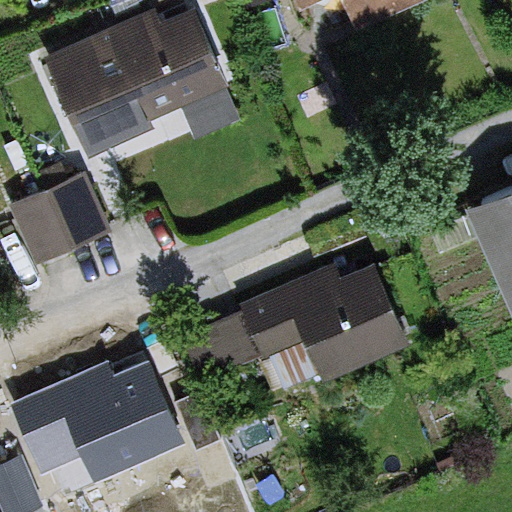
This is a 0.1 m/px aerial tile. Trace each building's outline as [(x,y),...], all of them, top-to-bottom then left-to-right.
[(161,0),(158,0),(48,47),(91,146),(155,119),(151,110),(232,75),(199,0),(187,0),(166,9),(161,0)] [(301,0),(302,1),(304,0),(351,0),(359,17),(395,0),(301,0)] [(84,163),(10,196),(37,257),(111,224),(84,163)] [(511,175),(467,195),(511,295),(511,175)] [(338,253),(240,296),(243,302),(182,329),(206,382),(260,358),(272,386),(319,365),(323,374),(411,335),(374,252),(344,266),(338,253)] [(96,363),(16,396),(46,467),(86,450),(95,471),(185,433),(152,354),(101,376),(96,363)] [(25,449),(0,458),(0,491),(8,511),(25,511),(47,504),(25,449)]
